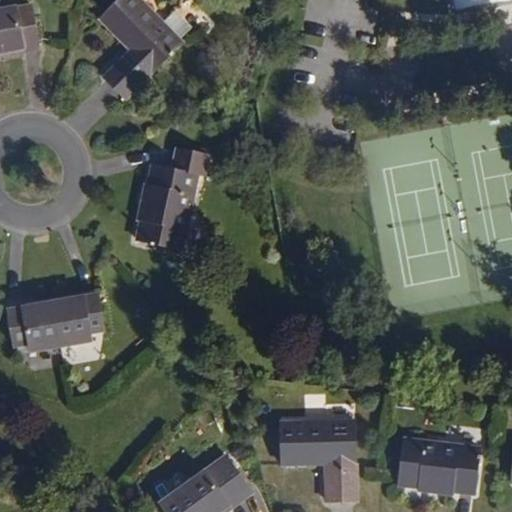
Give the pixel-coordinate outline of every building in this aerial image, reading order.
[(182,43),(139,0),(121,0),(101,19),(132,50),(105,76),(126,97),(182,43)] [(511,0),(458,0),(461,9),(511,0)] [(0,50),(45,47),(41,7),(0,10),(0,50)] [(0,57),(45,53),(45,47),(0,50),(0,57)] [(213,146),(180,139),(176,162),(156,158),(141,230),(186,240),(201,167),(201,166),(209,167),(213,146)] [(58,306),(66,346),(95,341),(93,332),(108,329),(100,291),(86,294),(86,300),(58,306)] [(86,294),(57,300),(58,306),(86,300),(86,294)] [(31,311),(58,306),(57,300),(29,305),(31,311)] [(58,306),(31,311),(29,305),(14,309),(22,347),(38,344),(39,352),(66,346),(58,306)] [(356,499),(354,422),(281,422),(282,464),(325,464),(327,499),(356,499)] [(480,448),(406,439),(400,483),(474,492),(480,448)] [(217,511),(250,488),(227,455),(161,503),(167,511),(217,511)] [(228,511),(254,494),(250,488),(217,511),(228,511)]
